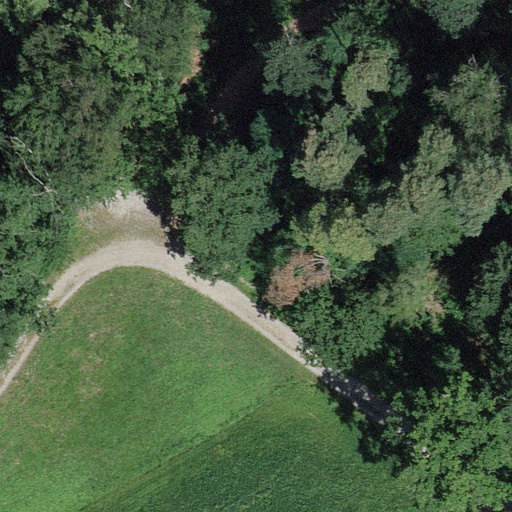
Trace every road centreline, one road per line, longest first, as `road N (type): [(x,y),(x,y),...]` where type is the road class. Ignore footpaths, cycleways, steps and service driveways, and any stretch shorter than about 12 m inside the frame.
road 1 (track): [(153,251),(205,278),(439,455),(497,511)]
road 2 (track): [(0,375),(78,280),(107,257),(153,251)]
